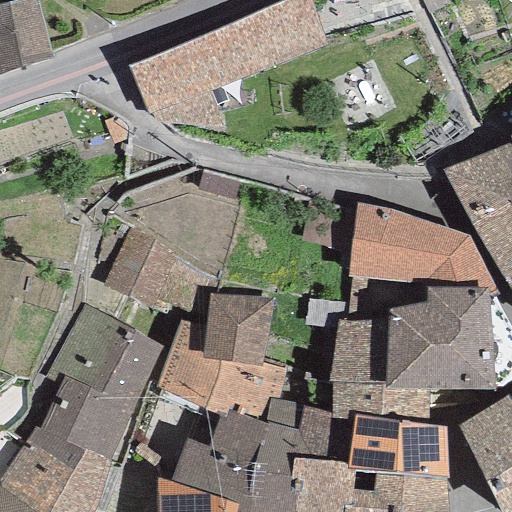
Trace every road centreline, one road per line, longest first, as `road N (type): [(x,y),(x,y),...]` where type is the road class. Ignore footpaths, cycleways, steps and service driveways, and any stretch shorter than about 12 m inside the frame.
road 1 (residential): [(91,62),(136,153),(403,191),(466,227),(511,306)]
road 2 (residential): [(511,384),(451,422),(465,511)]
road 3 (residential): [(237,0),(91,62)]
